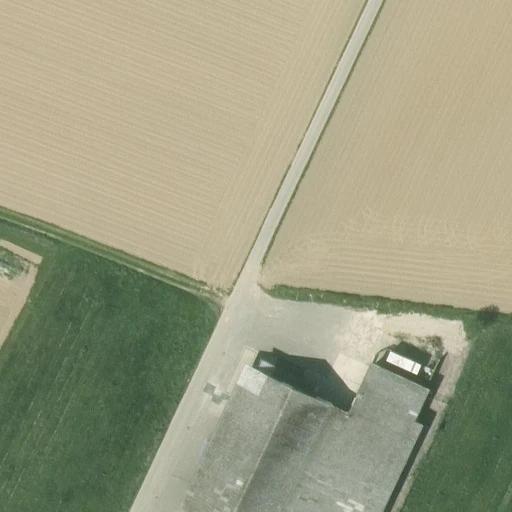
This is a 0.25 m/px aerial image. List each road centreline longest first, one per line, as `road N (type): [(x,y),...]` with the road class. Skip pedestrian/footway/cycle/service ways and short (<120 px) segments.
road 1 (track): [(234,303),(376,0)]
road 2 (track): [(511,328),(234,303)]
road 3 (track): [(234,303),(0,216)]
